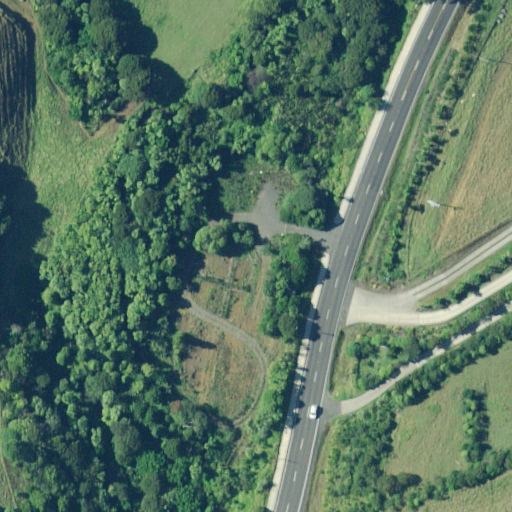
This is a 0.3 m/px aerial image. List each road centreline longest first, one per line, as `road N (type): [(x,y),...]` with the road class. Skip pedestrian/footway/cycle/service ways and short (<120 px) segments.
road 1 (tertiary): [(447,0),(347,242),(285,511)]
road 2 (track): [(308,411),(346,403),(511,304)]
road 3 (track): [(394,308),(416,318),(448,314),(511,276)]
